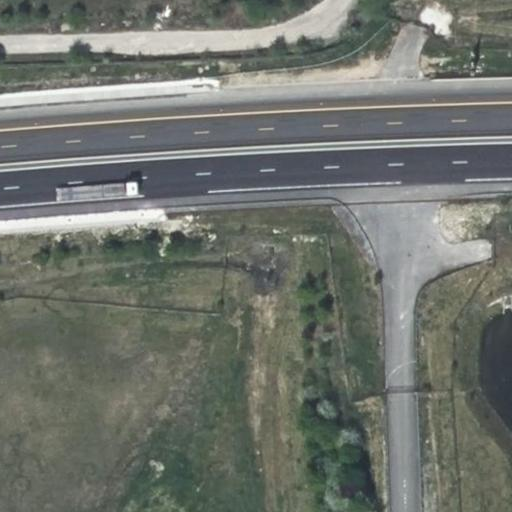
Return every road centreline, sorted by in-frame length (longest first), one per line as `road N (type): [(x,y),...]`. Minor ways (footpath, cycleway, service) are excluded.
road 1 (motorway): [(0,187),(249,166),(511,157)]
road 2 (motorway): [(511,120),(0,145)]
road 3 (unclassified): [(0,41),(278,33),(343,0)]
